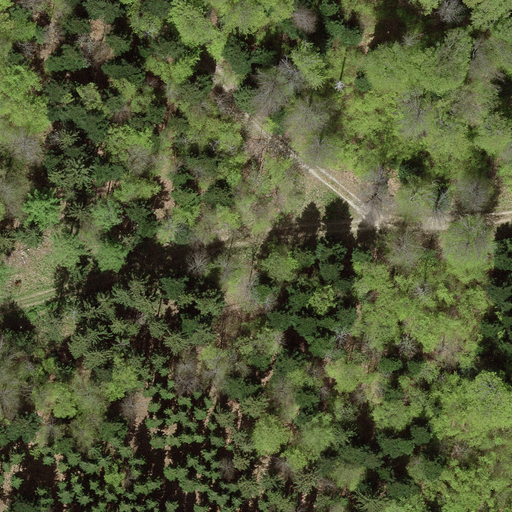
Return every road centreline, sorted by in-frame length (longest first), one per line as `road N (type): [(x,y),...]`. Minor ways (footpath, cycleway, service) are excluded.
road 1 (track): [(511,214),(258,231),(0,300)]
road 2 (track): [(380,218),(290,148),(170,24),(132,0)]
